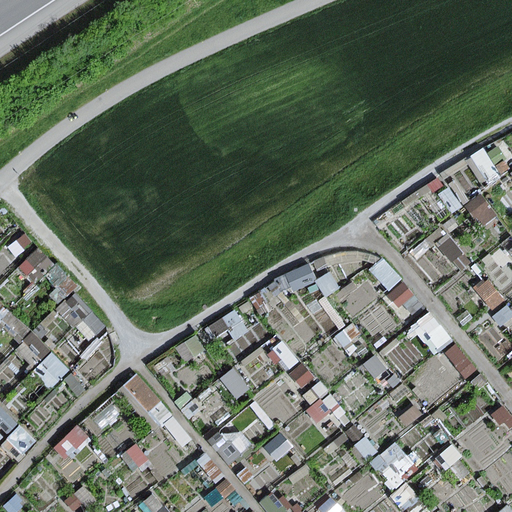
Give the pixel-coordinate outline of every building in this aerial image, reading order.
[(20,263),(35,278),(54,259),(39,244),(20,263)] [(83,335),(102,328),(87,291),(69,298),(83,335)] [(49,382),(69,369),(56,350),(36,362),(49,382)] [(123,382),(177,447),(191,435),(138,370),(123,382)] [(396,439),(373,458),(394,484),(417,465),(396,439)]
